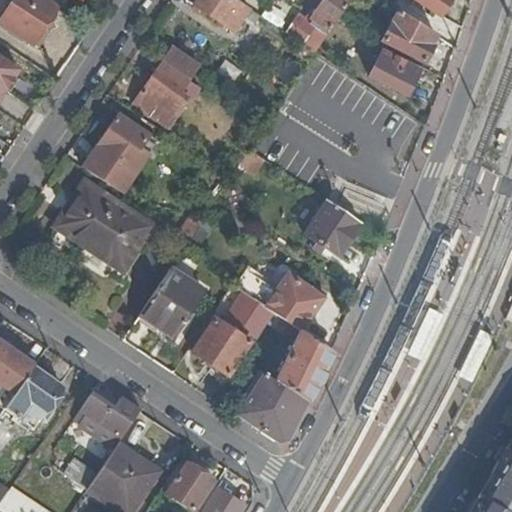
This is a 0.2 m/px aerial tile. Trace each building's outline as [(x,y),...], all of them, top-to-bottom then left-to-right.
[(50,16),(55,8),(43,0),(13,0),(0,19),(0,24),(31,45),(31,44),(50,16)] [(248,10),(233,0),(195,0),(192,5),(233,32),(248,10)] [(305,17),(316,0),(302,0),(295,11),(305,17)] [(336,19),(348,0),(322,0),(309,19),(327,32),(336,19)] [(413,0),(438,17),(449,0),(448,0),(413,0)] [(434,35),(394,9),(379,43),(421,64),(430,45),(434,35)] [(50,16),(31,44),(37,48),(56,19),(50,16)] [(291,25),(286,35),(299,44),(313,53),(325,35),(314,28),(308,37),(291,25)] [(313,53),(299,44),(292,54),(306,63),(313,53)] [(198,66),(170,48),(138,95),(155,106),(148,116),(167,129),(187,100),(189,101),(198,89),(187,81),(198,66)] [(405,96),(417,69),(380,53),(375,62),(373,61),(366,78),(405,96)] [(0,58),(0,95),(18,70),(0,58)] [(222,61),(216,73),(234,81),(240,69),(222,61)] [(155,106),(138,95),(131,105),(148,116),(155,106)] [(98,148),(84,170),(121,195),(147,156),(138,149),(147,136),(115,114),(95,145),(98,148)] [(0,156),(1,157),(10,144),(0,136),(0,156)] [(156,142),(147,136),(138,149),(147,156),(156,142)] [(95,145),(80,167),(84,170),(98,148),(95,145)] [(248,150),(242,160),(252,166),(259,157),(250,152),(248,150)] [(227,159),(219,170),(230,177),(237,166),(227,159)] [(148,229),(84,185),(72,202),(76,205),(59,229),(121,269),(148,229)] [(358,225),(324,202),(302,236),(336,258),(358,225)] [(189,216),(178,233),(188,240),(199,223),(189,216)] [(199,223),(188,240),(193,243),(205,227),(199,223)] [(168,270),(137,315),(171,337),(202,292),(168,270)] [(256,270),(240,292),(241,293),(272,314),(298,331),(320,299),(286,276),(279,285),(256,270)] [(272,314),(241,293),(220,325),(212,320),(190,352),(209,365),(204,371),(219,381),(224,375),(225,376),(247,343),(251,345),(266,323),(272,314)] [(274,382),(305,403),(321,371),(330,352),(298,331),(272,314),(266,323),(278,332),(279,333),(293,342),(274,382)] [(31,368),(0,347),(0,388),(11,396),(30,368),(31,368)] [(242,360),(228,381),(240,389),(254,368),(242,360)] [(30,368),(11,396),(3,410),(31,429),(58,388),(54,385),(56,383),(49,379),(47,381),(30,368)] [(262,374),(234,415),(273,441),(288,437),(305,403),(274,382),(262,374)] [(137,411),(119,398),(110,412),(87,397),(78,412),(85,416),(77,428),(106,446),(113,435),(118,439),(137,411)] [(114,445),(118,439),(113,435),(106,446),(111,450),(114,445)] [(511,511),(511,442),(469,511),(511,511)] [(127,511),(155,473),(114,445),(111,450),(95,474),(84,490),(83,491),(115,511),(127,511)] [(84,490),(95,474),(73,459),(62,475),(84,490)] [(190,511),(211,483),(184,466),(164,495),(189,511),(190,511)] [(44,511),(9,488),(6,494),(0,502),(0,511),(44,511)] [(239,511),(243,507),(215,490),(201,511),(239,511)]
